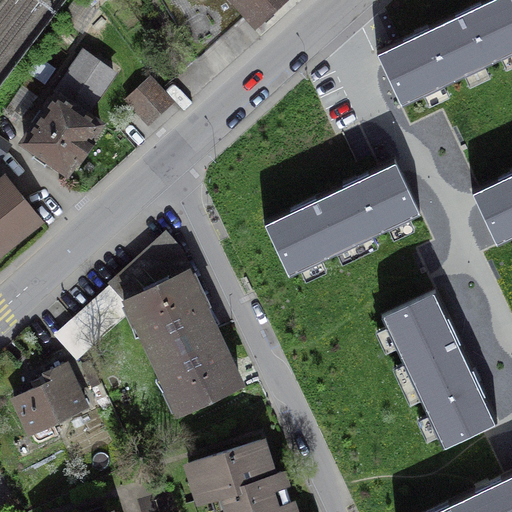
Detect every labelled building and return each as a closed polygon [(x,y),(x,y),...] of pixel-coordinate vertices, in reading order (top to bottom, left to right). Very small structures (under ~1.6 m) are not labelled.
[(162,0),(196,58),(246,13),(256,24),(282,0),(162,0)] [(482,0),(380,49),(407,105),(511,55),(511,4),(510,0),(482,0)] [(85,51),(23,140),(67,170),(99,122),(84,111),(113,70),(85,51)] [(149,77),(126,98),(148,122),(171,101),(149,77)] [(0,138),(0,156),(1,157),(10,145),(0,138)] [(423,213),(398,159),(266,220),(291,274),(423,213)] [(511,236),(511,171),(475,189),(500,242),(511,236)] [(40,218),(6,176),(0,180),(0,243),(18,229),(21,232),(40,218)] [(242,380),(185,258),(118,290),(174,411),(242,380)] [(448,444),(499,418),(434,288),(382,314),(448,444)] [(85,406),(65,367),(44,377),(48,383),(16,399),(33,432),(85,406)] [(272,474),(261,439),(196,460),(212,511),(295,511),(282,471),(272,474)] [(511,511),(511,468),(422,511),(511,511)]
